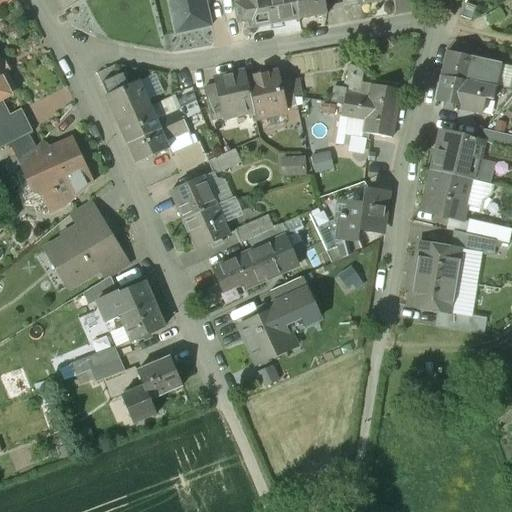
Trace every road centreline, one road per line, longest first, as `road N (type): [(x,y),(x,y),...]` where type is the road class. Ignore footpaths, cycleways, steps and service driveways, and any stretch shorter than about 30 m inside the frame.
road 1 (residential): [(60,42),(224,406)]
road 2 (residential): [(435,28),(418,23),(237,57),(153,58),(60,42)]
road 3 (residential): [(379,342),(435,28)]
